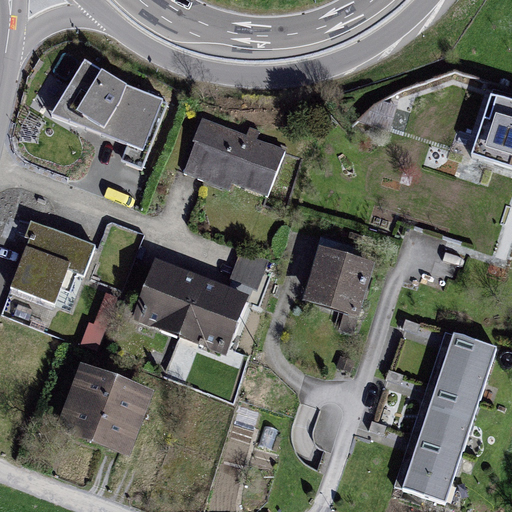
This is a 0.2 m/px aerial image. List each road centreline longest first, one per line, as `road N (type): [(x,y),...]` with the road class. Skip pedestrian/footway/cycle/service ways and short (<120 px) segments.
road 1 (motorway): [(107,16),(180,64),(282,75),(363,52),(429,0)]
road 2 (motorway): [(372,0),(313,30),(273,36),(215,31),(153,2)]
road 3 (unknown): [(364,398),(314,392),(280,362),(274,328),(297,246)]
road 4 (motorway): [(0,65),(46,24),(107,16)]
